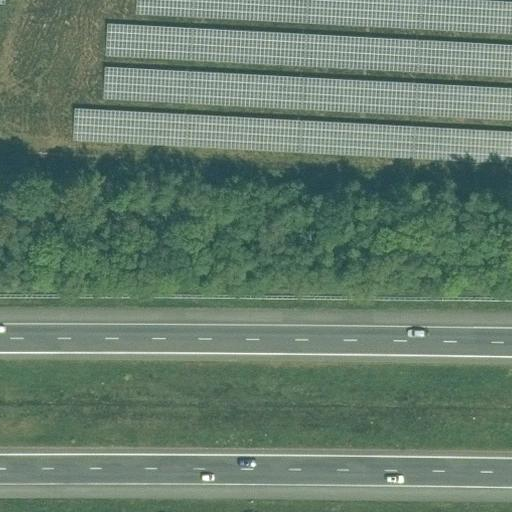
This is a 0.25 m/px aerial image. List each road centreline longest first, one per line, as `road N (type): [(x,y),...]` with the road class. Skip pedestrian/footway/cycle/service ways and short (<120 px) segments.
road 1 (motorway): [(511,344),(0,338)]
road 2 (motorway): [(0,469),(511,474)]
